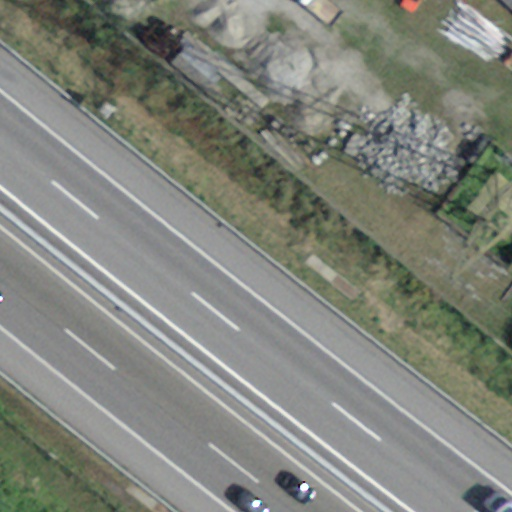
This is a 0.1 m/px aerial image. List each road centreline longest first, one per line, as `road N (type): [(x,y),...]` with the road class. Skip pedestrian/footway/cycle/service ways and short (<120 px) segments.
road 1 (motorway): [(488,511),(0,128)]
road 2 (motorway): [(0,279),(140,398),(294,511)]
road 3 (unknown): [(342,0),(471,170)]
road 4 (track): [(102,511),(0,429)]
